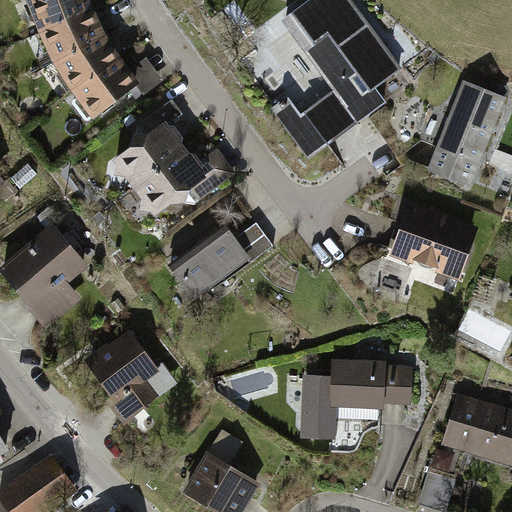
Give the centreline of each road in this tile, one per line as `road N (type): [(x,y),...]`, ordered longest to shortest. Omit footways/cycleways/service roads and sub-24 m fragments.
road 1 (residential): [(151,0),(176,52),(306,217),(364,176)]
road 2 (residential): [(149,511),(71,444),(0,359)]
